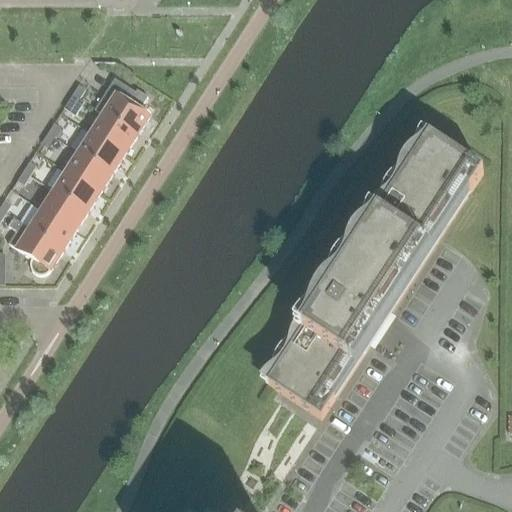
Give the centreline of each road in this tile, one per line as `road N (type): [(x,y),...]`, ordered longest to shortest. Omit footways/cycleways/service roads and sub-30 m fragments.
road 1 (residential): [(271,0),(69,315),(0,315)]
road 2 (residential): [(0,186),(73,72),(0,72)]
